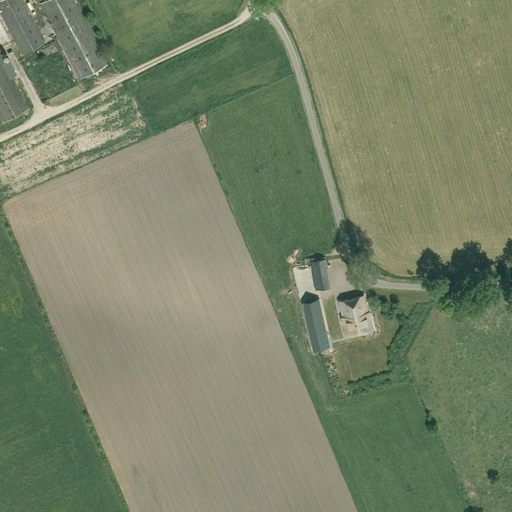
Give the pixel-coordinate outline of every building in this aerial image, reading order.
[(0,0),(0,12),(22,54),(44,43),(20,0),(0,0)] [(73,0),(45,0),(40,3),(52,25),(80,79),(107,64),(77,8),(78,8),(73,0)] [(0,116),(2,122),(28,108),(0,55),(0,116)] [(311,262),(313,268),(326,266),(325,259),(311,262)] [(326,266),(313,268),(316,288),(330,285),(326,266)] [(365,296),(340,300),(343,317),(342,317),(346,335),(373,330),(370,315),(369,315),(365,296)] [(302,301),(313,349),(329,346),(319,297),(302,301)]
